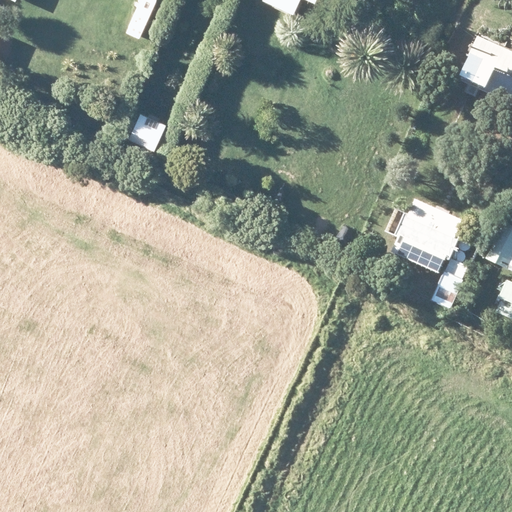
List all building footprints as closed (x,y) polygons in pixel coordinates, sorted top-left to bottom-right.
[(156,0),(138,0),(121,35),(136,42),(156,0)] [(473,76),(497,88),(504,75),(511,78),(511,47),(481,33),(471,54),(481,58),(473,76)] [(399,251),(447,273),(471,219),(423,198),(416,215),(411,213),(402,233),(406,235),(399,251)] [(511,268),(511,237),(500,263),(511,268)] [(511,282),(505,296),(509,298),(502,311),(511,315),(511,282)]
